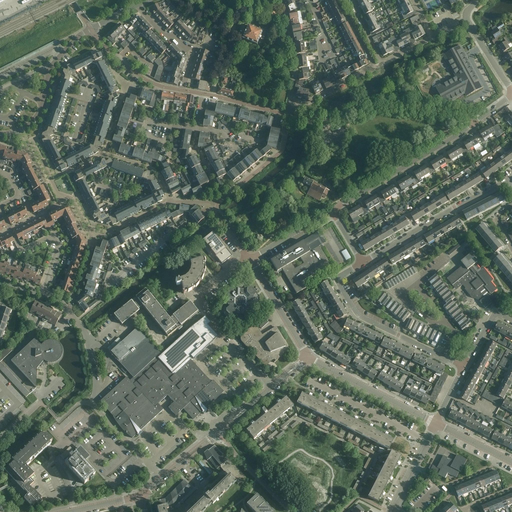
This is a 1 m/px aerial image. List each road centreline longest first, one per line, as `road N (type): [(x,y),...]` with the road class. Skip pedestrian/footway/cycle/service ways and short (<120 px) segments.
road 1 (residential): [(331,210),(511,94)]
road 2 (residential): [(90,348),(67,311),(42,294),(55,237),(21,249),(0,209)]
road 3 (residential): [(362,262),(337,280),(352,308),(442,356)]
road 4 (residential): [(504,182),(362,262)]
road 5 (residential): [(204,311),(167,343),(142,314),(90,348)]
road 6 (tertiary): [(159,476),(270,385)]
road 7 (tertiary): [(435,422),(308,358)]
road 8 (residential): [(106,285),(201,210),(213,214)]
